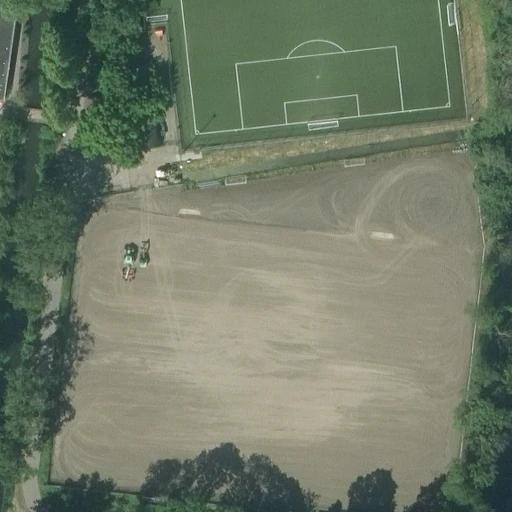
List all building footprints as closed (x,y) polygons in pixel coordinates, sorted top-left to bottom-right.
[(0,0),(0,96),(4,98),(17,2),(0,0)] [(148,61),(118,65),(122,97),(153,93),(148,61)] [(157,96),(119,101),(121,114),(128,114),(128,115),(125,116),(129,148),(159,144),(155,112),(152,112),(152,110),(159,109),(157,96)] [(176,214),(200,217),(200,211),(176,208),(176,214)] [(368,236),(392,239),(393,233),(369,230),(368,236)]
